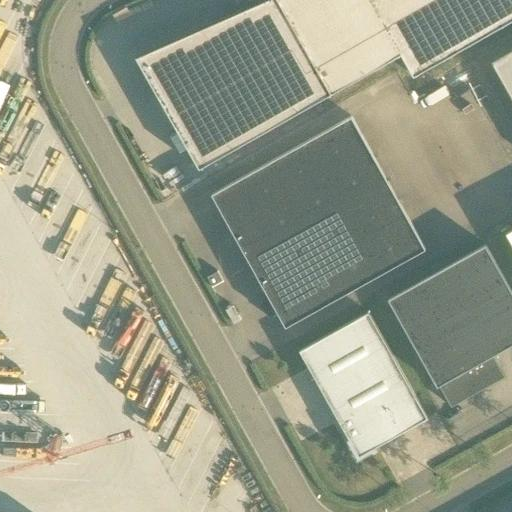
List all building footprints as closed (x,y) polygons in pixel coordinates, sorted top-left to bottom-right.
[(198,169),(331,94),(401,54),(414,76),(511,19),(511,0),(264,0),(135,57),(198,169)] [(511,98),(511,47),(490,60),(511,98)] [(351,116),(212,194),(286,327),(425,249),(351,116)] [(511,344),(511,291),(485,244),(388,299),(437,387),(439,386),(451,407),(505,377),(493,355),(511,344)] [(349,439),(359,456),(376,447),(428,418),(368,312),(299,350),(349,439)]
